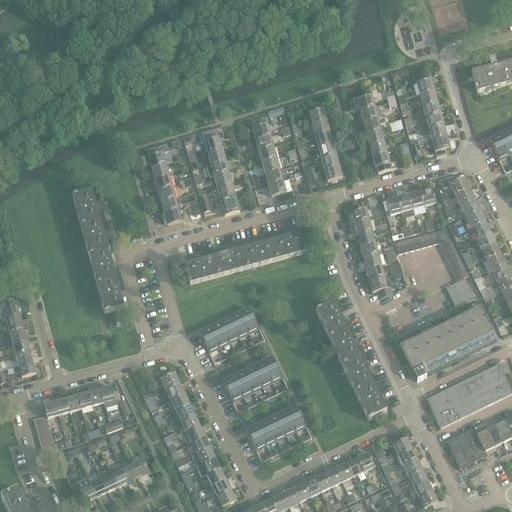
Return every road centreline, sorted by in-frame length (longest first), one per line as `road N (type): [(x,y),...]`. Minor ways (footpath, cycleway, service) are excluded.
road 1 (residential): [(417,421),(258,499),(184,350)]
road 2 (residential): [(184,350),(153,244),(328,199)]
road 3 (residential): [(408,399),(347,275),(328,199)]
road 4 (residential): [(475,157),(446,54),(511,35)]
road 5 (residential): [(328,199),(475,157)]
road 6 (residential): [(58,384),(184,350)]
road 7 (residential): [(57,511),(15,397)]
